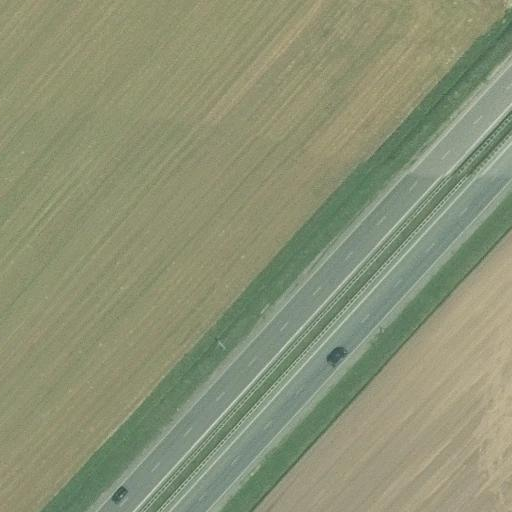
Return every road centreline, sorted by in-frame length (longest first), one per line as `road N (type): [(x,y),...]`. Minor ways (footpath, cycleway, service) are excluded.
road 1 (trunk): [(511,82),(117,511)]
road 2 (trunk): [(189,511),(511,161)]
